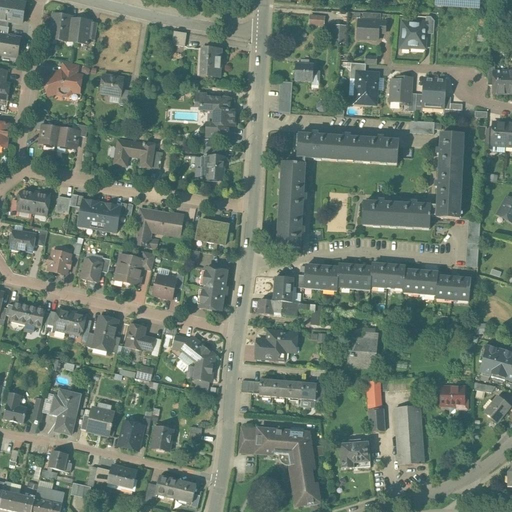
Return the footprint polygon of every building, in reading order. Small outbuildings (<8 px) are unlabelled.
[(25,4),(0,0),(0,20),(9,22),(22,24),(25,4)] [(479,0),(435,0),(435,7),(479,10),(479,0)] [(381,14),(363,13),(362,21),(380,22),(381,14)] [(72,17),(53,15),(50,40),(66,42),(67,32),(70,32),(72,20),(72,17)] [(325,17),(310,16),(309,26),(325,27),(325,17)] [(431,18),(426,17),(426,23),(427,23),(426,34),(433,35),(434,22),(431,18)] [(9,22),(0,20),(0,26),(8,28),(9,22)] [(72,20),(70,32),(67,32),(66,42),(75,43),(78,20),(72,20)] [(91,22),(78,20),(75,43),(75,44),(88,45),(89,40),(91,23),(91,22)] [(362,21),(359,21),(358,32),(363,32),(363,40),(378,41),(378,33),(385,34),(385,23),(380,22),(362,21)] [(426,23),(402,22),(401,38),(400,38),(400,46),(402,49),(409,49),(410,48),(425,49),(426,34),(427,23),(426,23)] [(98,24),(91,23),(89,40),(95,41),(98,24)] [(0,26),(0,35),(8,36),(9,28),(0,26)] [(345,27),(335,26),(334,43),(344,43),(345,27)] [(187,34),(174,32),(172,45),(185,47),(187,34)] [(8,36),(0,35),(0,55),(18,58),(21,39),(8,36)] [(222,50),(202,49),(201,78),(220,79),(220,70),(220,69),(221,60),(222,50)] [(377,57),(365,56),(365,65),(366,65),(377,65),(377,57)] [(320,73),(313,72),(313,65),(308,65),(308,62),(302,61),(302,65),(296,64),(295,82),(312,83),(312,82),(319,82),(320,73)] [(365,65),(351,64),(350,79),(356,80),(356,72),(365,73),(366,65),(365,65)] [(77,68),(64,66),(63,72),(76,74),(77,68)] [(76,74),(63,72),(55,75),(54,78),(44,81),(50,95),(58,92),(59,94),(60,95),(61,96),(62,96),(64,97),(66,96),(67,96),(68,96),(69,95),(70,94),(71,93),(72,91),(78,92),(80,78),(76,77),(76,74)] [(365,73),(356,72),(356,80),(354,104),(376,106),(378,74),(365,73)] [(494,72),(493,86),(493,94),(507,94),(508,72),(494,72)] [(124,79),(103,76),(100,94),(120,97),(121,97),(122,90),(124,79)] [(7,79),(0,78),(0,100),(8,102),(11,84),(6,83),(7,79)] [(401,81),(391,80),(390,103),(400,103),(400,106),(409,106),(410,107),(411,94),(412,79),(401,78),(401,81)] [(435,80),(424,79),(423,95),(422,107),(433,108),(435,80)] [(445,81),(435,80),(433,108),(444,109),(445,98),(446,81),(445,81)] [(292,83),(280,83),(278,113),(290,114),(292,83)] [(131,92),(122,90),(121,97),(120,97),(119,104),(129,105),(131,92)] [(417,95),(411,94),(410,107),(409,106),(408,112),(416,113),(417,95)] [(231,100),(206,98),(206,95),(196,95),(196,108),(200,108),(200,111),(213,112),(216,115),(216,125),(207,125),(207,138),(229,139),(229,127),(235,127),(236,112),(230,111),(231,100)] [(327,106),(324,103),(320,102),(317,105),(317,109),(320,112),(324,112),(327,109),(327,106)] [(462,105),(450,104),(449,116),(462,117),(462,105)] [(45,120),(37,119),(35,130),(42,131),(43,127),(45,120)] [(434,124),(410,122),(410,134),(433,136),(434,124)] [(0,123),(0,147),(6,149),(10,125),(0,123)] [(507,125),(493,124),(492,132),(491,146),(492,146),(505,147),(507,125)] [(88,127),(79,126),(78,132),(78,133),(78,137),(86,138),(88,127)] [(43,127),(42,131),(40,144),(41,144),(57,147),(58,147),(61,130),(60,129),(60,130),(43,127)] [(78,132),(61,130),(58,147),(75,150),(78,137),(78,133),(78,132)] [(378,140),(350,139),(350,136),(345,135),(345,138),(318,136),(318,134),(313,133),(313,136),(312,136),(298,135),(297,165),(305,165),(305,159),(397,165),(398,142),(383,141),(383,138),(378,138),(378,140)] [(464,136),(440,135),(439,150),(437,150),(436,155),(439,155),(438,183),(435,183),(435,188),(437,188),(436,207),(436,218),(436,219),(459,220),(464,136)] [(184,143),(175,141),(174,150),(178,150),(181,149),(183,146),(184,146),(184,143)] [(144,145),(143,146),(118,142),(118,147),(115,165),(126,167),(128,156),(142,158),(141,167),(151,168),(153,152),(154,146),(145,144),(144,145)] [(224,149),(204,146),(203,157),(209,158),(209,157),(223,158),(224,149)] [(163,154),(156,153),(153,169),(160,170),(163,154)] [(223,158),(209,157),(209,158),(203,157),(201,157),(200,169),(202,169),(201,179),(201,182),(203,182),(211,182),(211,179),(223,180),(224,158),(223,158)] [(297,165),(282,164),(277,247),(300,249),(301,234),(304,234),(304,228),(302,228),(303,201),(306,201),(306,195),(303,195),(305,165),(297,165)] [(36,193),(24,191),(20,194),(17,211),(32,214),(36,193)] [(50,196),(36,193),(32,214),(47,217),(50,196)] [(65,198),(58,197),(56,213),(63,214),(63,212),(65,198)] [(511,200),(507,197),(497,215),(511,223),(511,200)] [(71,199),(65,198),(63,212),(69,213),(71,199)] [(122,206),(85,199),(83,210),(82,210),(78,231),(117,238),(121,216),(120,216),(122,206)] [(411,205),(384,204),(384,201),(379,201),(379,204),(363,203),(362,226),(429,230),(430,217),(436,218),(436,207),(416,206),(417,203),(411,203),(411,205)] [(171,216),(145,211),(145,212),(144,211),(140,214),(140,215),(134,245),(156,249),(157,242),(147,240),(149,232),(168,235),(171,216)] [(183,217),(171,215),(171,216),(168,235),(179,237),(183,217)] [(218,226),(210,224),(210,222),(200,221),(196,241),(225,246),(229,226),(218,224),(218,226)] [(480,222),(468,221),(465,268),(477,269),(480,222)] [(40,231),(39,237),(35,236),(34,245),(44,247),(48,233),(40,231)] [(35,236),(14,232),(11,249),(32,253),(34,245),(35,236)] [(82,245),(76,243),(74,255),(79,256),(82,245)] [(200,253),(188,251),(186,262),(198,264),(200,253)] [(60,253),(53,252),(52,259),(49,258),(48,265),(50,265),(49,272),(66,276),(68,269),(69,269),(70,263),(69,263),(71,256),(64,254),(64,255),(60,254),(60,253)] [(155,255),(143,253),(141,260),(145,261),(143,270),(151,272),(155,255)] [(141,260),(120,256),(114,281),(123,283),(125,285),(128,286),(130,284),(140,287),(143,270),(145,261),(141,260)] [(111,261),(103,259),(102,263),(100,272),(108,274),(111,261)] [(102,263),(86,260),(81,279),(98,283),(100,272),(102,263)] [(372,268),(339,265),(339,269),(337,288),(338,288),(338,287),(370,290),(370,291),(370,288),(372,268)] [(405,267),(372,265),(372,268),(370,288),(371,288),(371,286),(403,289),(403,291),(405,271),(405,267)] [(339,269),(306,266),(305,276),(304,289),(305,287),(336,290),(336,292),(337,292),(337,288),(339,269)] [(226,272),(206,269),(200,309),(221,312),(223,295),(226,296),(227,289),(224,289),(226,272)] [(438,274),(405,271),(403,291),(403,294),(404,293),(435,296),(435,297),(436,297),(437,277),(438,274)] [(184,276),(178,275),(177,278),(176,281),(175,288),(182,290),(184,276)] [(167,279),(158,277),(153,296),(172,300),(175,288),(176,281),(177,278),(167,276),(167,279)] [(305,276),(297,276),(296,288),(304,289),(305,276)] [(470,280),(437,277),(436,297),(435,301),(436,301),(436,299),(468,302),(468,304),(470,280)] [(487,280),(476,277),(476,286),(484,289),(487,280)] [(294,280),(275,278),(273,302),(292,304),(294,280)] [(273,302),(260,301),(258,315),(282,317),(282,316),(297,317),(298,309),(301,310),(300,311),(313,312),(312,325),(321,326),(323,307),(292,304),(273,302)] [(30,308),(15,304),(14,306),(12,318),(11,321),(26,325),(30,308)] [(14,306),(8,305),(7,310),(6,316),(12,318),(14,306)] [(192,309),(180,306),(179,312),(191,315),(192,309)] [(45,311),(30,308),(26,325),(24,333),(31,334),(33,333),(35,327),(41,328),(42,325),(44,313),(45,311)] [(72,313),(58,310),(57,314),(53,327),(53,330),(67,334),(72,313)] [(57,314),(51,312),(50,315),(48,326),(53,327),(57,314)] [(50,315),(44,313),(42,325),(48,326),(50,315)] [(87,317),(72,313),(67,334),(82,337),(83,334),(86,320),(87,317)] [(117,322),(100,318),(96,335),(94,345),(93,349),(107,352),(108,348),(111,349),(114,337),(117,322)] [(92,322),(86,320),(83,334),(89,335),(89,334),(91,325),(92,322)] [(488,324),(477,325),(477,334),(489,333),(488,324)] [(147,329),(130,325),(125,348),(141,352),(142,350),(145,337),(147,329)] [(297,334),(268,332),(267,347),(257,346),(256,359),(285,361),(286,347),(296,348),(297,334)] [(96,335),(89,334),(89,335),(87,344),(86,347),(93,349),(94,345),(96,335)] [(326,334),(319,334),(318,342),(326,343),(326,334)] [(377,335),(364,334),(364,342),(376,343),(376,341),(377,335)] [(121,339),(114,337),(111,349),(108,348),(107,352),(117,355),(121,339)] [(155,340),(145,337),(142,350),(152,353),(155,340)] [(191,340),(176,337),(173,349),(182,352),(191,340)] [(214,357),(192,339),(191,340),(182,352),(197,363),(194,380),(195,380),(209,382),(210,383),(214,357)] [(364,342),(351,341),(349,367),(364,368),(364,366),(374,366),(376,341),(376,343),(364,342)] [(511,354),(484,346),(479,362),(483,363),(480,373),(492,376),(491,378),(504,381),(505,379),(511,381),(511,354)] [(154,369),(139,366),(136,379),(151,382),(154,369)] [(209,382),(195,380),(194,387),(208,389),(209,382)] [(275,382),(260,381),(260,383),(259,395),(259,397),(273,398),(275,382)] [(289,383),(275,382),(273,398),(287,399),(289,383)] [(380,382),(367,383),(368,411),(382,410),(380,382)] [(302,384),(289,383),(287,399),(301,400),(302,384)] [(317,385),(302,384),(301,400),(313,401),(315,401),(317,387),(317,385)] [(495,387),(477,384),(476,391),(491,394),(495,387)] [(326,388),(317,387),(315,401),(326,402),(326,388)] [(464,389),(441,388),(441,406),(457,407),(457,410),(467,410),(467,402),(464,402),(464,389)] [(81,396),(60,391),(58,398),(55,397),(53,403),(50,415),(53,415),(58,416),(58,418),(61,420),(58,433),(71,436),(81,396)] [(493,403),(489,401),(483,409),(486,411),(484,414),(497,424),(510,408),(498,397),(493,403)] [(46,401),(37,399),(34,411),(43,413),(46,401)] [(53,403),(46,401),(43,413),(50,415),(53,403)] [(8,405),(7,405),(4,420),(23,425),(27,409),(15,407),(8,405)] [(420,407),(395,409),(399,467),(423,465),(420,407)] [(160,410),(154,409),(153,412),(152,418),(151,421),(158,422),(160,410)] [(114,415),(92,410),(91,417),(87,432),(109,437),(111,428),(112,428),(112,426),(111,426),(114,415)] [(382,410),(368,411),(370,433),(385,432),(383,410),(382,410)] [(84,416),(81,430),(87,432),(91,417),(84,416)] [(144,428),(131,425),(130,429),(123,427),(119,447),(138,452),(144,428)] [(164,429),(156,428),(152,450),(169,453),(173,431),(164,429)] [(202,430),(191,428),(189,440),(200,441),(202,430)] [(309,434),(272,431),(272,433),(266,433),(266,430),(242,428),(241,439),(242,439),(241,453),(250,454),(262,455),(262,454),(289,456),(293,483),(292,483),(294,496),(295,504),(309,502),(310,506),(321,504),(317,484),(314,484),(312,472),(315,471),(309,434)] [(368,441),(349,442),(349,445),(340,446),(342,471),(354,470),(354,465),(370,464),(368,444),(368,441)] [(18,452),(13,451),(10,462),(16,463),(18,452)] [(68,456),(52,452),(48,469),(64,472),(64,473),(70,474),(72,464),(66,463),(68,456)] [(137,472),(112,466),(111,472),(108,484),(133,490),(137,472)] [(92,467),(87,487),(91,488),(93,488),(95,480),(97,469),(92,467)] [(104,470),(97,469),(95,480),(102,482),(104,470)] [(111,472),(104,470),(102,482),(108,484),(111,472)] [(178,482),(160,478),(158,486),(156,495),(157,495),(174,499),(178,482)] [(196,486),(179,482),(174,499),(192,504),(194,495),(196,486)] [(12,484),(5,483),(5,484),(3,492),(10,494),(10,491),(12,484)] [(87,487),(73,484),(71,496),(79,497),(88,499),(91,488),(87,487)] [(149,484),(145,502),(152,503),(153,497),(156,498),(157,495),(156,495),(158,486),(149,484)] [(45,511),(51,491),(38,488),(36,500),(35,500),(31,511),(45,511)] [(65,494),(51,491),(45,511),(60,511),(62,506),(65,494)] [(10,494),(3,492),(0,507),(0,509),(11,511),(15,511),(19,496),(13,495),(10,494)] [(200,497),(194,495),(192,504),(191,507),(197,508),(200,497)] [(31,511),(35,500),(19,496),(15,511),(31,511)]
